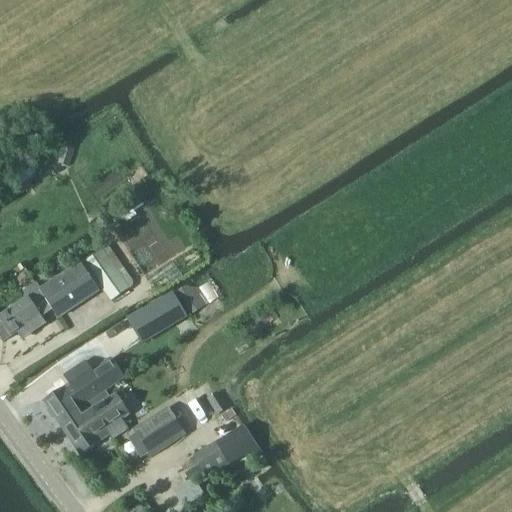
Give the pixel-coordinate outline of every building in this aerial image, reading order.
[(107,247),(83,262),(103,290),(111,303),(131,289),(132,284),(107,247)] [(28,299),(0,317),(0,340),(2,344),(27,328),(31,335),(45,325),(41,319),(52,312),(57,320),(103,290),(83,262),(39,292),(44,300),(33,307),(28,299)] [(174,294),(128,321),(142,345),(189,318),(174,294)] [(69,385),(43,403),(58,425),(107,392),(126,380),(112,359),(93,371),(86,361),(63,376),(69,385)] [(107,392),(58,425),(80,458),(101,444),(97,438),(129,417),(116,396),(111,399),(107,392)] [(169,413),(135,435),(151,458),(184,436),(169,413)]
